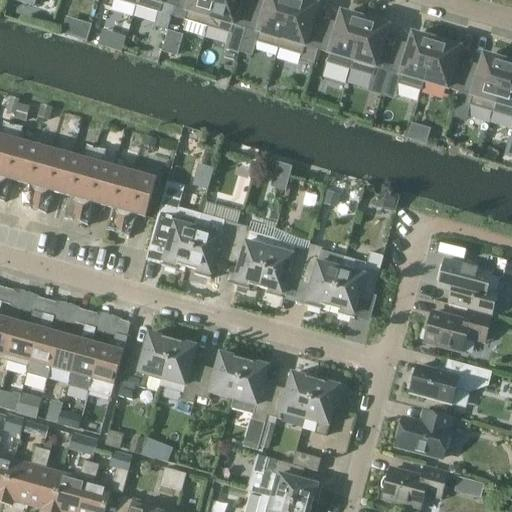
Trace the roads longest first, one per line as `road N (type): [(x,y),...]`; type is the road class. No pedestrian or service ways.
road 1 (residential): [(389,354),(0,252)]
road 2 (residential): [(347,511),(389,354)]
road 3 (residential): [(389,354),(424,223)]
